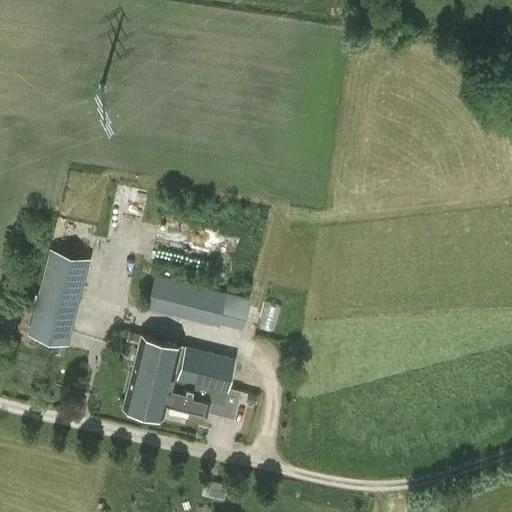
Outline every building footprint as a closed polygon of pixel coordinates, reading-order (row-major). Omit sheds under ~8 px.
[(69,344),(91,257),(49,246),(27,334),(69,344)] [(249,298),(158,272),(149,304),(219,324),(220,320),(241,326),(249,298)] [(140,334),(131,369),(239,397),(241,389),(227,386),(233,363),(228,362),(230,356),(181,344),(180,344),(140,334)] [(239,397),(131,369),(122,405),(162,415),(165,405),(206,415),(207,410),(235,417),(239,397)] [(226,484),(210,480),(207,494),(222,498),(226,484)]
